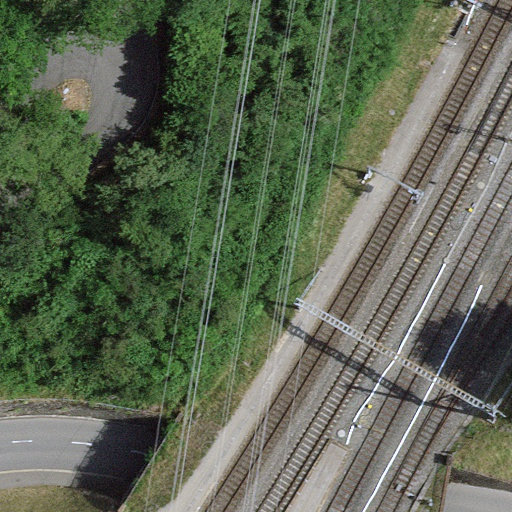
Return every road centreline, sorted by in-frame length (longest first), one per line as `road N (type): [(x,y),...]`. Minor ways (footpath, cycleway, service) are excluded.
road 1 (tertiary): [(485,511),(106,430),(0,441)]
road 2 (residential): [(0,67),(83,44),(105,56),(121,83),(103,135),(0,206)]
